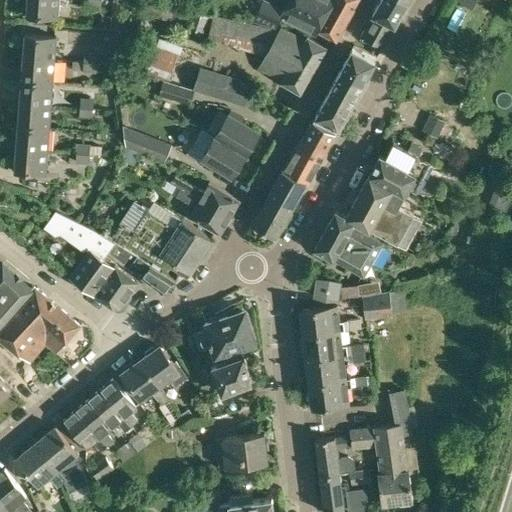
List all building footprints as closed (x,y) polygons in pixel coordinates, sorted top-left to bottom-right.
[(59,0),(28,0),(27,15),(58,18),(59,0)] [(158,0),(148,0),(144,14),(170,21),(168,27),(180,30),(181,28),(185,29),(188,18),(192,19),(189,29),(204,34),(209,16),(198,13),(198,11),(158,0)] [(267,0),(262,0),(260,6),(252,21),(277,28),(282,17),(316,34),(318,30),(337,39),(346,24),(297,0),(288,0),(285,8),(267,0)] [(297,0),(346,24),(360,0),(297,0)] [(401,0),(381,0),(373,16),(393,27),(407,3),(401,0)] [(267,26),(214,15),(208,38),(260,53),(267,26)] [(373,16),(362,34),(383,46),(393,27),(373,16)] [(305,40),(282,27),(259,67),(282,80),(282,81),(302,92),(328,46),(308,35),(305,40)] [(26,33),(24,56),(55,58),(57,35),(26,33)] [(182,46),(148,34),(141,50),(154,55),(147,74),(169,81),(182,46)] [(353,49),(344,64),(352,68),(349,73),(364,82),(375,61),(353,49)] [(85,52),(84,61),(97,62),(98,53),(85,52)] [(24,56),(22,79),(53,81),(55,58),(24,56)] [(84,61),(84,72),(97,73),(97,62),(84,61)] [(344,64),(325,100),(347,112),(364,82),(349,73),(352,68),(344,64)] [(251,107),(259,84),(201,66),(193,89),(251,107)] [(22,79),(20,102),(52,104),(53,81),(22,79)] [(159,96),(191,104),(195,90),(163,81),(159,96)] [(81,97),(80,107),(93,108),(105,109),(106,99),(81,97)] [(347,112),(325,100),(317,115),(339,127),(347,112)] [(20,102),(19,125),(50,127),(52,104),(20,102)] [(93,108),(80,107),(80,117),(93,117),(93,108)] [(231,109),(215,135),(246,154),(260,131),(243,121),(245,117),(231,109)] [(257,120),(277,128),(281,119),(261,111),(257,120)] [(158,119),(154,132),(184,143),(188,130),(158,119)] [(312,120),(299,144),(322,157),(336,133),(312,120)] [(19,125),(17,148),(48,150),(50,127),(19,125)] [(173,144),(124,126),(126,144),(125,145),(141,151),(166,161),(173,144)] [(187,153),(199,161),(213,169),(215,166),(232,176),(246,154),(215,135),(203,127),(187,153)] [(381,153),(370,172),(406,192),(409,186),(416,190),(432,162),(394,141),(386,156),(381,153)] [(77,142),(76,153),(90,154),(90,153),(99,154),(99,146),(91,146),(91,143),(77,142)] [(284,169),(307,181),(308,182),(322,157),(299,144),(284,169)] [(141,151),(125,145),(120,160),(136,166),(141,151)] [(48,150),(17,148),(15,171),(46,173),(48,150)] [(90,154),(76,153),(76,163),(89,163),(90,154)] [(307,181),(284,169),(254,223),(276,235),(307,181)] [(163,176),(163,177),(230,216),(240,199),(210,182),(205,190),(176,173),(175,174),(168,170),(164,176),(163,176)] [(370,172),(347,215),(356,220),(406,248),(422,218),(414,214),(415,213),(399,205),(406,192),(370,172)] [(230,216),(163,177),(158,185),(195,207),(190,215),(220,232),(230,216)] [(494,200),(503,204),(506,205),(511,192),(511,190),(505,188),(500,185),(494,200)] [(100,232),(94,228),(93,228),(116,242),(124,247),(127,243),(163,268),(162,270),(176,279),(181,272),(188,276),(213,238),(154,200),(149,208),(130,208),(117,229),(104,226),(100,232)] [(85,249),(89,252),(71,276),(93,292),(114,265),(104,258),(108,253),(108,252),(116,242),(93,228),(94,228),(56,209),(44,227),(56,235),(62,235),(84,250),(85,249)] [(336,209),(326,228),(375,255),(383,241),(353,225),(356,220),(347,215),(336,209)] [(375,255),(326,228),(315,248),(365,274),(375,255)] [(108,252),(108,253),(143,275),(142,277),(163,291),(169,291),(176,279),(162,270),(150,263),(124,247),(116,242),(108,252)] [(0,327),(33,289),(3,262),(0,265),(0,327)] [(114,265),(93,292),(95,293),(95,294),(114,308),(120,307),(139,282),(116,265),(115,266),(114,265)] [(337,299),(340,281),(318,278),(316,296),(337,299)] [(342,297),(359,296),(358,280),(341,282),(342,297)] [(33,289),(0,327),(0,337),(30,363),(46,343),(57,353),(81,325),(35,286),(33,289)] [(404,289),(390,290),(362,295),(366,318),(393,315),(392,307),(406,306),(404,289)] [(304,334),(341,329),(338,305),(301,309),(302,313),(298,318),(299,324),(304,328),(304,334)] [(213,345),(218,363),(244,354),(242,348),(256,344),(245,309),(218,318),(215,315),(210,317),(208,321),(206,322),(208,329),(199,332),(197,337),(200,346),(205,348),(213,345)] [(349,329),(362,327),(360,318),(348,319),(349,329)] [(307,358),(344,353),(341,329),(304,334),(304,335),(301,340),(301,346),(306,350),(307,358)] [(351,344),(352,353),(365,351),(363,342),(351,344)] [(173,363),(161,344),(156,347),(152,346),(144,351),(144,356),(141,358),(160,385),(171,377),(175,384),(187,376),(177,361),(173,363)] [(365,351),(352,353),(353,361),(366,359),(365,351)] [(310,382),(347,377),(344,353),(307,358),(308,366),(304,370),(305,376),(310,380),(310,382)] [(244,354),(218,363),(213,365),(222,391),(253,381),(244,354)] [(169,398),(160,385),(141,358),(133,364),(129,362),(124,365),(124,370),(122,371),(141,398),(152,390),(156,395),(157,394),(163,403),(169,398)] [(356,385),(374,383),(372,374),(355,376),(356,385)] [(349,402),(347,377),(310,382),(311,389),(307,393),(308,398),(312,402),(313,406),(349,402)] [(136,405),(114,378),(113,379),(111,379),(107,382),(107,384),(102,388),(131,424),(137,420),(130,411),(136,405)] [(0,382),(0,400),(9,392),(0,382)] [(131,424),(102,388),(98,392),(96,391),(92,395),(92,397),(90,398),(112,425),(118,421),(125,430),(131,424)] [(386,391),(390,423),(375,425),(375,426),(350,429),(353,448),(377,444),(380,472),(378,472),(382,503),(414,499),(410,468),(408,468),(404,434),(412,433),(406,389),(386,391)] [(90,398),(78,408),(107,445),(113,440),(106,431),(112,425),(90,398)] [(107,445),(78,408),(65,419),(88,446),(93,441),(101,450),(107,445)] [(193,414),(189,408),(180,413),(185,419),(193,414)] [(149,424),(138,433),(146,443),(157,434),(149,424)] [(56,425),(36,442),(65,478),(64,479),(69,491),(89,483),(78,460),(83,457),(78,451),(56,425)] [(146,443),(138,433),(130,439),(138,449),(146,443)] [(219,468),(268,462),(265,433),(216,438),(219,468)] [(316,438),(320,475),(340,472),(350,471),(356,470),(355,459),(349,455),(342,456),(341,447),(347,446),(346,434),(316,438)] [(65,478),(36,442),(16,458),(38,485),(50,475),(58,485),(64,479),(65,478)] [(124,461),(134,454),(125,443),(116,450),(124,461)] [(99,480),(115,468),(106,455),(89,467),(99,480)] [(4,468),(0,471),(0,492),(16,511),(32,511),(33,511),(22,498),(26,495),(4,468)] [(372,481),(371,468),(356,470),(350,471),(351,483),(372,481)] [(343,493),(340,472),(320,475),(325,511),(345,509),(345,506),(348,505),(349,511),(369,509),(366,487),(347,489),(347,493),(343,493)] [(219,507),(218,491),(202,492),(203,509),(219,507)] [(16,511),(0,492),(0,511),(16,511)] [(274,511),(273,497),(253,499),(252,493),(230,495),(231,502),(219,503),(220,511),(274,511)]
